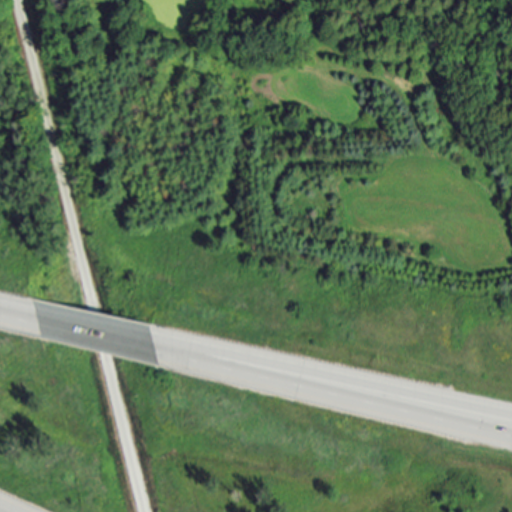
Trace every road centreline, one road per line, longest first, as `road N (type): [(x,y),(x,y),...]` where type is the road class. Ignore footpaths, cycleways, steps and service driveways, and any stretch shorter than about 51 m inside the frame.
road 1 (motorway): [(511,437),(172,350)]
road 2 (motorway): [(511,415),(172,350)]
road 3 (motorway): [(172,350),(0,312)]
